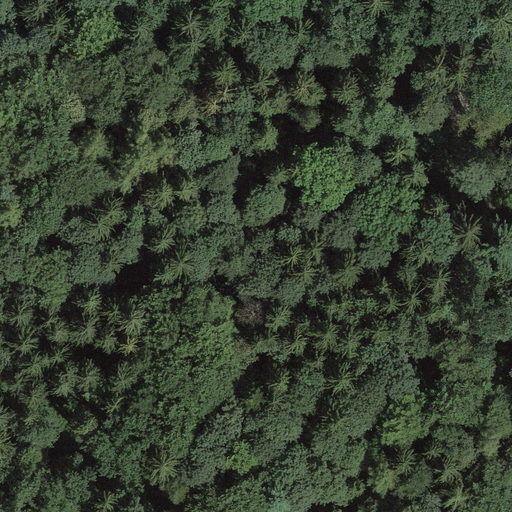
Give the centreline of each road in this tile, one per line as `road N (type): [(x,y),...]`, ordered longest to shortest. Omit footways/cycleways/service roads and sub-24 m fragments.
road 1 (track): [(0,221),(184,164),(455,110)]
road 2 (track): [(248,0),(401,69),(455,110)]
road 3 (track): [(194,0),(202,27),(200,96),(184,164)]
road 4 (track): [(455,110),(462,152),(511,251)]
